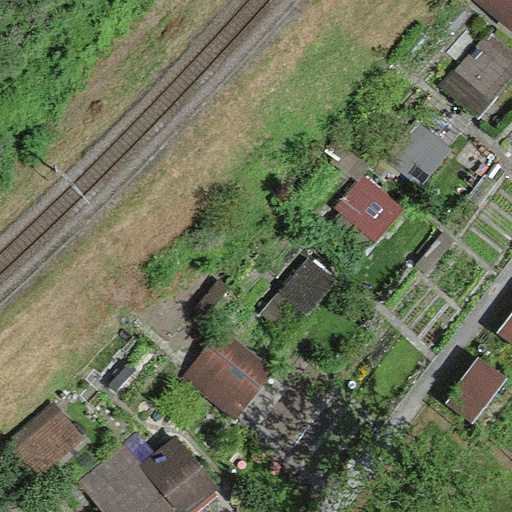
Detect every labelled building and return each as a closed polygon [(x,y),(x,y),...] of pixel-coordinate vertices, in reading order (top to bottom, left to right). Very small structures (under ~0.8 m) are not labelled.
[(511,0),(470,0),(511,35),(511,0)] [(511,51),(490,33),(442,89),(481,122),(511,85),(511,51)] [(415,124),(383,162),(420,193),(452,154),(415,124)] [(368,171),(332,143),(321,156),(358,185),(363,178),(368,171)] [(405,214),(363,178),(358,185),(335,211),(377,247),(405,214)] [(309,258),(259,315),(287,340),(337,283),(309,258)] [(511,315),(496,337),(511,349),(511,315)] [(223,330),(182,379),(236,424),(277,375),(223,330)] [(508,382),(479,359),(441,405),(470,428),(508,382)] [(138,436),(79,482),(102,511),(199,511),(221,496),(176,439),(154,457),(138,436)]
